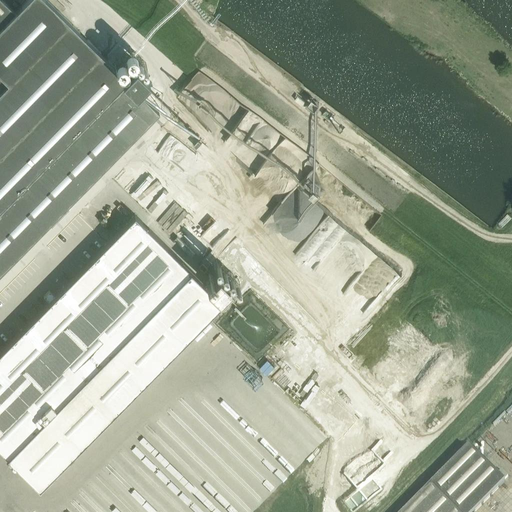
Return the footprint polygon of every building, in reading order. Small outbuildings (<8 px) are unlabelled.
[(0,0),(0,269),(158,110),(135,87),(147,74),(134,60),(121,73),(46,0),(25,0),(15,11),(2,0),(0,0)] [(170,58),(173,63),(175,61),(183,70),(186,67),(180,59),(175,53),(170,58)] [(167,127),(160,135),(178,149),(184,141),(167,127)] [(249,158),(253,154),(238,141),(235,145),(249,158)] [(310,173),(303,176),(307,184),(314,181),(310,173)] [(223,302),(214,293),(216,291),(217,292),(229,280),(217,267),(204,280),(207,283),(206,285),(134,214),(0,349),(0,453),(37,491),(223,302)] [(196,255),(207,266),(219,255),(207,244),(196,255)] [(203,339),(215,326),(209,320),(197,333),(203,339)] [(161,380),(171,370),(166,364),(155,375),(161,380)] [(328,417),(334,405),(327,402),(322,414),(328,417)] [(499,423),(487,433),(493,440),(504,429),(499,423)] [(405,511),(475,511),(505,483),(469,447),(405,511)]
